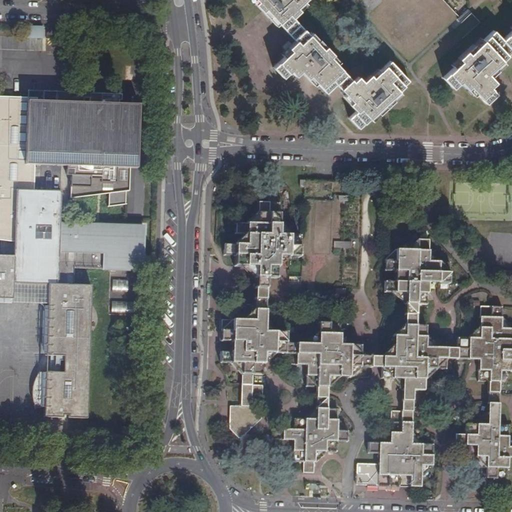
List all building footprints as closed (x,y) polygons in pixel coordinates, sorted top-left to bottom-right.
[(281,26),(291,17),(298,10),(295,7),(302,0),(256,0),(258,1),(255,4),(269,19),(272,16),(281,26)] [(291,17),(281,26),(295,40),(288,48),(290,50),(273,67),(280,75),(282,77),(289,70),(294,75),(299,71),(306,78),(309,75),(326,93),(336,84),(345,75),(328,57),(331,54),(317,39),(314,42),(291,17)] [(46,27),(28,27),(28,38),(45,38),(46,27)] [(511,31),(502,41),(493,31),(483,41),(476,48),(473,45),(458,59),(461,62),(454,68),(443,78),(452,88),(459,81),(462,79),(469,86),(476,93),(486,104),(496,94),(489,87),(494,82),(489,77),(496,70),(494,67),(499,62),(511,51),(511,31)] [(345,75),(336,84),(340,89),(352,101),(349,104),(355,111),(356,111),(349,118),(358,128),(368,119),(368,118),(375,112),(378,114),(393,101),(390,98),(397,91),(407,81),(389,61),(371,78),(368,75),(361,82),(357,77),(353,80),(351,82),(350,80),(345,75)] [(14,189),(32,190),(32,165),(20,165),(23,97),(0,96),(0,238),(3,238),(3,256),(12,257),(14,189)] [(20,165),(32,165),(69,166),(128,168),(134,168),(135,99),(23,97),(20,165)] [(128,192),(128,168),(69,166),(68,199),(107,195),(106,209),(124,205),(124,192),(128,192)] [(295,308),(333,309),(384,311),(384,303),(379,302),(380,268),(383,191),(385,191),(388,191),(388,183),(299,180),(299,188),(304,189),(300,300),(295,300),(295,308)] [(14,189),(12,257),(11,284),(47,285),(55,285),(57,224),(58,191),(32,190),(14,189)] [(253,308),(264,308),(265,278),(276,279),(276,257),(297,258),(298,236),(277,236),(278,204),(268,204),(268,192),(257,192),(256,211),(256,224),(235,224),(234,234),(245,235),(244,245),(223,244),(223,256),(223,257),(233,258),(233,267),(255,267),(253,308)] [(57,224),(55,285),(65,285),(65,267),(140,270),(141,227),(57,224)] [(403,326),(414,326),(415,304),(425,304),(426,284),(447,285),(448,264),(426,263),(427,241),(417,241),(416,251),(395,250),(394,283),(384,283),(383,293),(404,294),(403,326)] [(12,257),(3,256),(0,256),(0,299),(10,299),(11,284),(12,257)] [(126,292),(127,280),(112,280),(111,292),(126,292)] [(55,285),(47,285),(42,417),(85,419),(90,286),(65,285),(55,285)] [(487,394),(499,394),(499,372),(511,372),(511,350),(510,351),(510,330),(500,329),(501,308),(479,307),(477,340),(456,339),(456,350),(455,360),(477,361),(476,372),(477,372),(476,383),(487,383),(487,394)] [(284,354),(285,344),(285,333),(263,332),(264,308),(253,308),(253,321),(231,320),(231,330),(220,330),(220,342),(230,342),(230,353),(220,353),(220,363),(241,364),(240,407),(228,407),(227,429),(237,439),(240,439),(260,420),(260,416),(252,407),(251,407),(251,396),(261,396),(261,386),(251,386),(252,375),(262,375),(263,354),(284,354)] [(314,399),(326,399),(326,377),(347,378),(348,367),(361,367),(362,346),(338,345),(338,324),(317,323),(316,345),(285,344),(284,354),(284,366),(305,366),(305,387),(315,387),(314,399)] [(414,326),(403,326),(403,337),(392,336),(391,368),(402,369),(401,403),(400,412),(411,412),(412,403),(412,391),(423,391),(424,370),(445,370),(445,360),(455,360),(456,350),(424,349),(424,327),(414,326)] [(499,394),(487,394),(487,398),(487,413),(486,413),(485,427),(465,425),(465,436),(453,435),(453,446),(475,447),(475,468),(485,468),(484,489),(506,490),(506,491),(511,497),(511,449),(507,449),(508,427),(498,427),(498,424),(499,398),(499,394)] [(326,399),(314,399),(314,420),(293,420),(293,428),(293,430),(271,429),(271,440),(292,440),(292,462),(302,463),(302,473),(303,473),(312,473),(313,452),(334,453),(335,442),(346,442),(346,432),(335,431),(336,410),(325,410),(326,399)] [(411,412),(400,412),(389,412),(388,444),(367,443),(367,454),(377,454),(377,465),(356,464),(355,486),(392,487),(394,486),(419,487),(420,467),(430,467),(431,467),(431,466),(432,446),(410,445),(411,412)]
